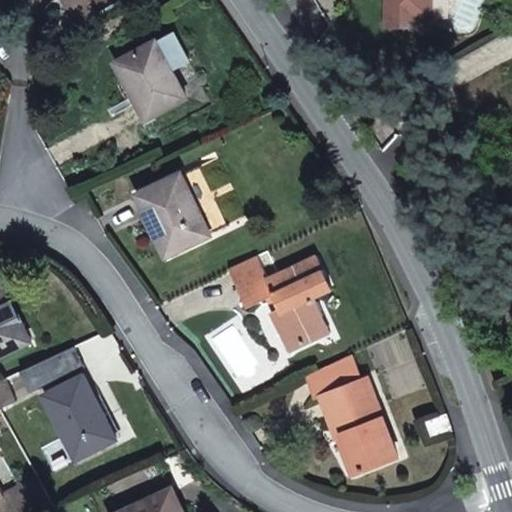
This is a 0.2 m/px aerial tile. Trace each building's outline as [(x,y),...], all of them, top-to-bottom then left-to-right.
[(67,0),(80,21),(116,0),(67,0)] [(385,0),(386,9),(405,9),(415,19),(416,19),(431,19),(430,0),(385,0)] [(405,9),(386,9),(386,26),(417,26),(416,19),(415,19),(405,9)] [(157,41),(117,63),(134,94),(137,93),(150,118),(187,98),(173,72),(190,62),(174,32),(157,41)] [(182,175),(140,195),(168,255),(210,235),(182,175)] [(315,321),(324,316),(316,298),(333,290),(318,256),(270,278),(259,256),(231,268),(249,307),(275,295),(282,308),(273,312),(291,351),(322,336),(315,321)] [(0,355),(31,340),(0,276),(0,355)] [(322,336),(331,332),(324,316),(315,321),(322,336)] [(318,398),(323,396),(339,437),(345,435),(360,472),(399,456),(369,378),(362,381),(352,355),(309,375),(318,398)] [(84,376),(46,395),(78,458),(114,440),(101,414),(103,413),(84,376)] [(434,438),(454,430),(448,413),(428,420),(434,438)] [(345,435),(339,437),(353,474),(360,472),(345,435)] [(0,511),(40,511),(54,504),(38,476),(22,486),(21,486),(5,495),(0,485),(0,511)] [(123,511),(183,511),(173,489),(123,511)]
